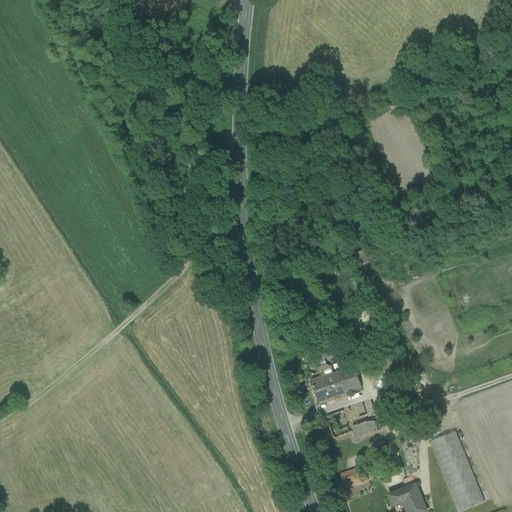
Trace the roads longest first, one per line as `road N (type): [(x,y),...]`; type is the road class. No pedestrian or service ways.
road 1 (secondary): [(313,511),(261,343),(242,223),(237,137),(247,0)]
road 2 (track): [(0,418),(91,355),(187,264),(194,164),(208,144),(237,137)]
road 3 (track): [(511,378),(417,406),(376,391),(281,420)]
